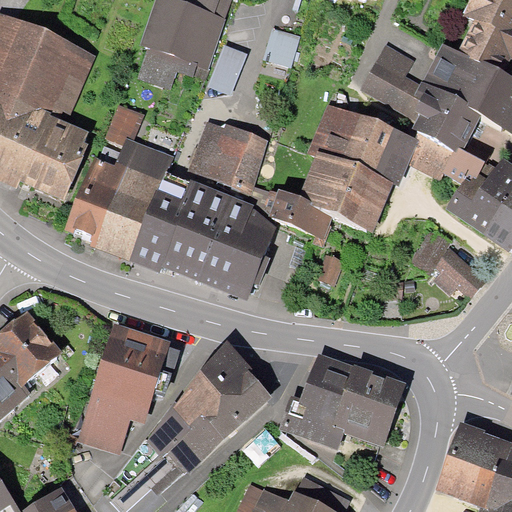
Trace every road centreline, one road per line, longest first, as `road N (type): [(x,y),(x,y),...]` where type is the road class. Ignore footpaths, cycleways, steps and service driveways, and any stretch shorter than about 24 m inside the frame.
road 1 (secondary): [(15,245),(113,293),(257,332),(381,351),(419,366),(429,380)]
road 2 (secondary): [(429,380),(437,399),(434,444),(407,511)]
